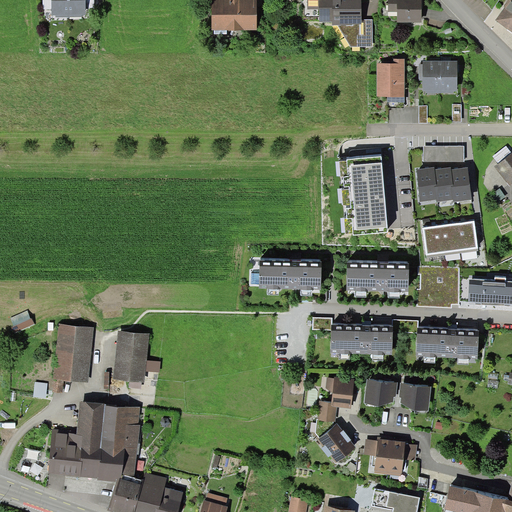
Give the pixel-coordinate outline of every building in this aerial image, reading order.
[(52,10),(51,0),(42,0),(43,10),(52,10)] [(56,18),(69,18),(68,0),(51,0),(52,10),(52,15),(56,15),(56,18)] [(68,0),(69,18),(82,17),(82,15),(86,15),(86,9),(85,0),(68,0)] [(94,0),(85,0),(86,9),(94,9),(94,0)] [(211,0),(212,30),(215,29),(227,30),(257,30),(257,5),(257,0),(211,0)] [(307,0),(308,9),(319,8),(320,22),(333,21),(332,24),(338,25),(351,47),(373,46),(373,19),(362,19),(361,0),(307,0)] [(422,0),(388,0),(389,12),(398,12),(398,22),(422,22),(422,0)] [(504,8),(495,20),(511,31),(511,0),(507,0),(504,5),(504,8)] [(394,63),(377,63),(377,96),(387,96),(405,97),(405,59),(394,59),(394,63)] [(426,93),(441,93),(441,60),(423,60),(423,64),(423,80),(423,91),(426,91),(426,93)] [(458,60),(441,60),(441,93),(454,93),(454,91),(457,91),(458,60)] [(453,104),(453,122),(462,122),(462,104),(453,104)] [(419,106),(419,123),(427,123),(428,106),(419,106)] [(464,146),(463,146),(424,146),(423,150),(423,161),(464,161),(464,146)] [(498,163),(511,153),(506,146),(493,156),(498,163)] [(511,152),(511,153),(498,163),(495,166),(511,186),(511,185),(511,152)] [(381,156),(347,159),(347,161),(348,176),(350,189),(351,205),(352,218),(354,234),(353,235),(388,232),(381,156)] [(348,176),(347,161),(340,162),(341,177),(348,176)] [(437,185),(435,169),(434,167),(416,170),(421,202),(437,200),(435,185),(437,185)] [(437,202),(453,200),(451,185),(454,185),(452,170),(451,167),(435,169),(437,185),(435,185),(437,200),(437,202)] [(468,167),(452,170),(454,185),(451,185),(453,200),(454,202),(472,199),(468,167)] [(351,205),(350,189),(342,190),(343,205),(351,205)] [(500,189),(493,193),(498,202),(506,198),(500,189)] [(354,234),(352,218),(345,219),(346,234),(354,234)] [(474,221),(457,223),(460,251),(478,249),(474,221)] [(442,253),(460,251),(457,223),(439,226),(442,253)] [(426,255),(442,253),(439,226),(422,228),(426,255)] [(322,262),(260,260),(260,274),(259,284),(259,288),(267,288),(279,288),(301,289),(313,289),(321,289),(322,262)] [(409,262),(347,261),(347,290),(355,290),(367,291),(389,291),(400,291),(409,291),(409,262)] [(460,268),(418,266),(418,274),(421,274),(420,289),(418,288),(417,306),(452,307),(452,304),(459,304),(460,268)] [(259,284),(260,274),(251,273),(251,284),(259,284)] [(495,280),(470,279),(468,302),(482,303),(481,305),(504,306),(504,304),(511,304),(511,281),(506,281),(506,278),(495,277),(495,280)] [(34,324),(27,310),(10,318),(17,333),(34,324)] [(332,324),(332,317),(313,317),(313,329),(331,330),(332,324)] [(392,320),(392,326),(393,326),(393,333),(417,334),(417,328),(418,328),(419,321),(392,320)] [(94,327),(59,323),(53,379),(64,380),(88,382),(94,327)] [(331,330),(331,353),(339,353),(350,354),(373,354),(383,355),(392,355),(393,333),(393,326),(392,326),(332,324),(331,330)] [(417,334),(416,356),(424,356),(436,357),(458,358),(469,358),(478,359),(479,331),(418,328),(417,328),(417,334)] [(118,330),(113,379),(130,381),(129,388),(141,389),(142,382),(144,382),(146,371),(147,360),(150,334),(118,330)] [(160,373),(161,362),(147,360),(146,371),(160,373)] [(499,373),(489,372),(488,379),(498,380),(499,373)] [(354,379),(334,376),(334,378),(327,378),(326,388),(333,393),(331,403),(331,406),(337,407),(351,409),(354,379)] [(63,393),(64,380),(53,379),(52,391),(63,393)] [(398,382),(367,379),(365,403),(379,406),(394,402),(394,397),(397,396),(398,382)] [(499,381),(488,380),(487,387),(498,389),(499,381)] [(48,383),(35,382),(34,397),(46,398),(48,383)] [(432,387),(401,383),(399,397),(401,398),(401,403),(414,410),(429,411),(432,387)] [(140,407),(80,401),(77,431),(53,429),(48,474),(80,477),(81,476),(98,478),(98,480),(116,482),(116,478),(122,479),(122,474),(135,476),(140,425),(138,425),(140,407)] [(331,403),(319,401),(317,420),(333,421),(335,422),(337,407),(331,406),(331,403)] [(319,437),(317,439),(324,447),(322,448),(329,457),(331,456),(336,462),(356,447),(337,423),(333,427),(333,421),(317,420),(315,433),(319,437)] [(374,473),(388,474),(392,438),(378,436),(378,441),(376,456),(374,470),(375,470),(374,473)] [(406,440),(392,438),(388,474),(401,476),(401,473),(402,473),(404,459),(405,444),(406,440)] [(376,456),(378,441),(365,439),(364,454),(376,456)] [(405,444),(404,459),(416,460),(417,445),(405,444)] [(145,461),(138,460),(137,470),(143,471),(145,461)] [(167,477),(145,472),(143,479),(135,511),(178,511),(183,491),(165,487),(167,477)] [(116,482),(107,511),(112,511),(135,511),(143,479),(135,476),(122,474),(122,479),(116,478),(116,482)] [(511,511),(511,500),(508,500),(450,486),(445,509),(457,511),(511,511)] [(416,511),(420,498),(375,489),(372,506),(393,510),(392,511),(416,511)] [(208,493),(206,500),(226,506),(228,498),(208,493)] [(292,497),(289,511),(306,511),(309,500),(292,497)] [(204,500),(200,511),(226,511),(228,507),(226,506),(206,500),(204,500)]
